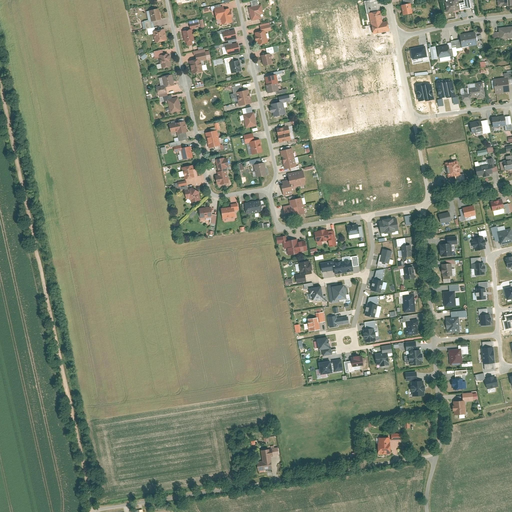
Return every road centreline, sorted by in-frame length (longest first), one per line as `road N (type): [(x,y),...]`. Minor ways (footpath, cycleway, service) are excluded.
road 1 (unclassified): [(0,94),(87,509)]
road 2 (unclassified): [(87,509),(436,456)]
road 3 (residential): [(165,0),(206,186),(213,195),(268,188)]
road 4 (residential): [(416,135),(342,148),(311,0)]
road 5 (residential): [(268,188),(274,168),(235,0)]
road 6 (residential): [(433,341),(423,206)]
road 7 (residential): [(268,188),(279,227),(368,215)]
road 8 (residential): [(349,341),(373,249),(368,215)]
